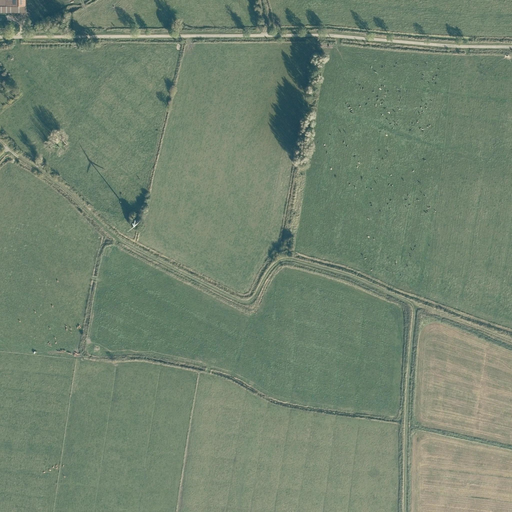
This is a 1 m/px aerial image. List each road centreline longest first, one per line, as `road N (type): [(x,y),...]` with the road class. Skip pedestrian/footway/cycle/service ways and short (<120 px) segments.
road 1 (track): [(406,511),(410,305),(290,259),(277,262),(246,303),(235,301),(129,248),(43,172),(4,147),(0,154)]
road 2 (unclassified): [(511,46),(0,36)]
